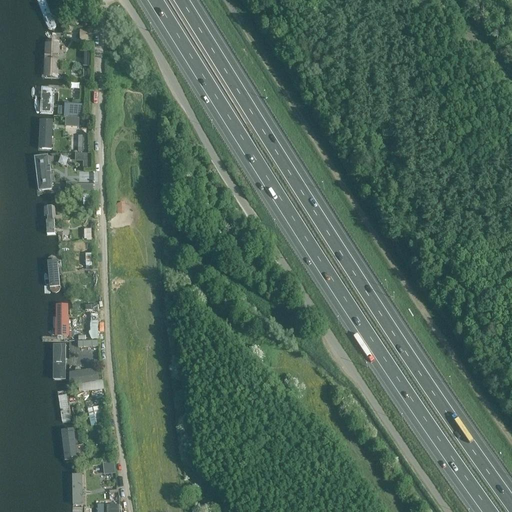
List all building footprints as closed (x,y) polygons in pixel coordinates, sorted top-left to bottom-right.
[(34,0),(47,31),(50,33),(54,33),(57,30),(57,26),(45,0),(34,0)] [(80,43),(92,43),(91,30),(80,31),(80,43)] [(59,46),(45,46),(43,81),(57,81),(59,46)] [(54,89),(41,89),(39,117),(52,118),(54,89)] [(66,108),(66,116),(72,117),(83,118),(84,108),(75,107),(75,109),(72,109),(66,108)] [(52,122),(39,122),(38,152),(51,152),(52,122)] [(89,136),(85,136),(79,136),(78,153),(89,153),(89,136)] [(84,161),(83,166),(90,166),(91,153),(76,153),(76,161),(84,161)] [(48,157),(33,159),(37,196),(51,195),(48,157)] [(75,183),(66,183),(66,192),(93,192),(93,185),(77,185),(75,183)] [(84,205),(92,205),(91,193),(83,193),(84,205)] [(55,208),(45,208),(46,237),(56,237),(55,208)] [(54,257),(50,258),(48,260),(47,263),(50,293),(53,296),(55,296),(59,295),(61,291),(59,263),(56,259),(54,257)] [(68,307),(55,308),(54,340),(68,340),(68,307)] [(56,349),(55,382),(68,382),(69,349),(56,349)] [(71,372),(70,385),(100,381),(98,368),(71,372)] [(99,408),(98,408),(89,411),(90,416),(89,417),(92,426),(104,423),(101,413),(101,414),(99,408)] [(74,433),(60,435),(64,466),(77,465),(74,433)] [(104,474),(116,474),(115,462),(104,463),(104,474)] [(83,471),(72,472),(73,503),(84,503),(83,471)]
